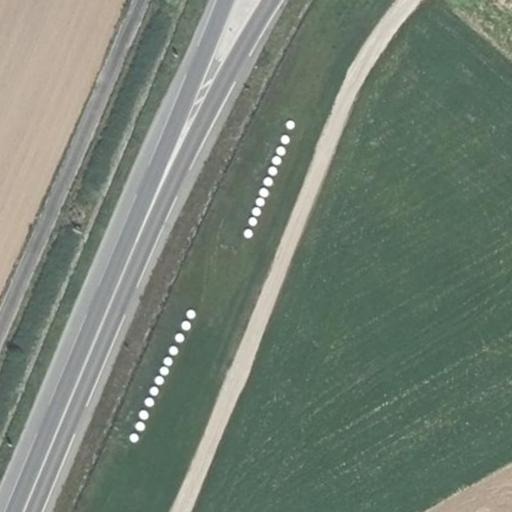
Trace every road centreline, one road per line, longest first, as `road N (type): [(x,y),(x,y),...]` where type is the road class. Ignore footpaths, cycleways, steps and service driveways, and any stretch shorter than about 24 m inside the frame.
road 1 (trunk): [(28,511),(129,269),(272,0)]
road 2 (track): [(408,0),(343,94),(178,511)]
road 3 (trunk): [(220,0),(8,511)]
road 4 (track): [(0,339),(144,0)]
